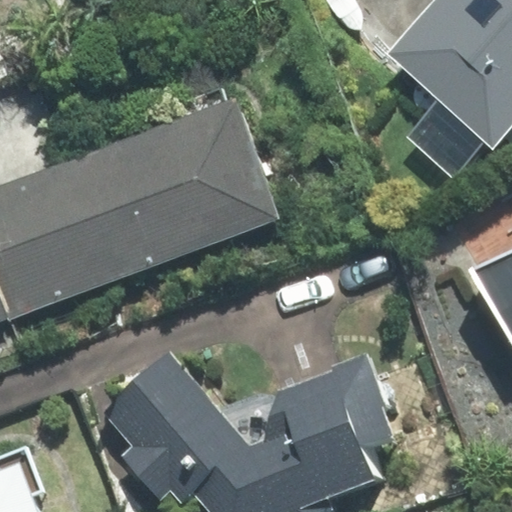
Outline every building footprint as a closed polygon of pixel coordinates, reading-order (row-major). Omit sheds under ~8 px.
[(505,150),(511,141),(511,0),(452,0),(401,56),(471,120),(452,140),(474,160),(493,139),(505,150)] [(0,186),(0,276),(15,317),(291,219),(247,96),(0,186)] [(511,261),(483,275),(511,324),(511,261)] [(0,322),(15,317),(0,276),(0,322)] [(263,449),(183,354),(111,417),(140,451),(129,460),(164,503),(176,493),(188,507),(201,495),(214,511),(342,511),(339,502),(389,482),(378,450),(409,438),(399,410),(403,409),(383,356),(345,370),(347,376),(294,396),(278,443),(263,449)] [(0,511),(50,511),(33,467),(0,478),(0,511)]
